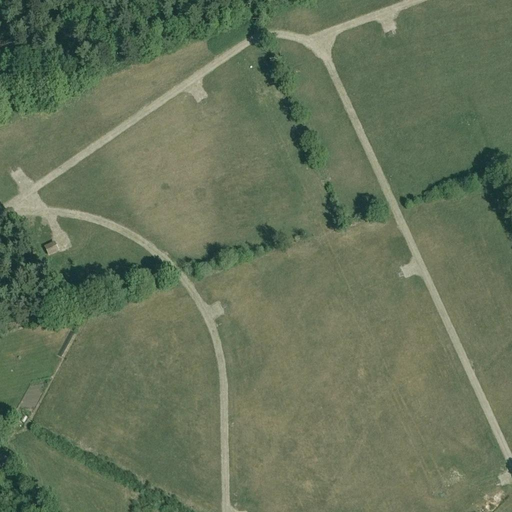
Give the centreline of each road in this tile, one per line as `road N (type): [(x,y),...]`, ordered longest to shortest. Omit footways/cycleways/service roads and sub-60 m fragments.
road 1 (track): [(0,213),(245,44),(272,34),(305,41),(329,64),(511,464)]
road 2 (track): [(0,213),(95,219),(140,240),(190,288),(223,376),(226,511)]
road 3 (track): [(305,41),(418,0)]
